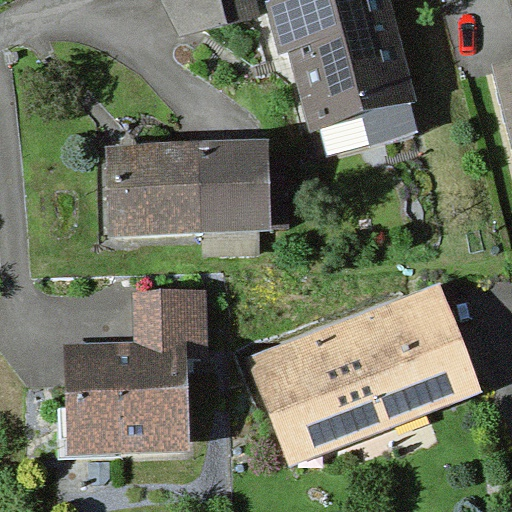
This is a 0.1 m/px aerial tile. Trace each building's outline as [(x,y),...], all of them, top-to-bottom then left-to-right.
[(158,0),(179,37),(230,23),(223,0),(158,0)] [(255,0),(223,0),(230,23),(260,15),(255,0)] [(405,99),(380,0),(291,0),(285,2),(316,121),(405,99)] [(511,68),(498,72),(511,125),(511,68)] [(263,151),(113,156),(115,234),(266,229),(263,151)] [(434,294),(256,364),(293,460),(472,390),(434,294)] [(140,350),(71,352),(75,446),(182,443),(178,347),(198,346),(197,299),(138,301),(140,350)]
